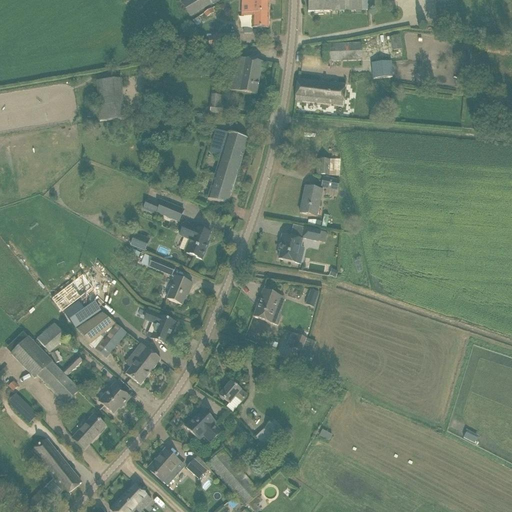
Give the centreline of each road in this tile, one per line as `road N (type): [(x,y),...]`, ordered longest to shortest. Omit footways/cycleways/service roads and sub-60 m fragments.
road 1 (residential): [(73,511),(175,396),(202,344),(273,150),(293,0)]
road 2 (track): [(280,112),(511,137)]
